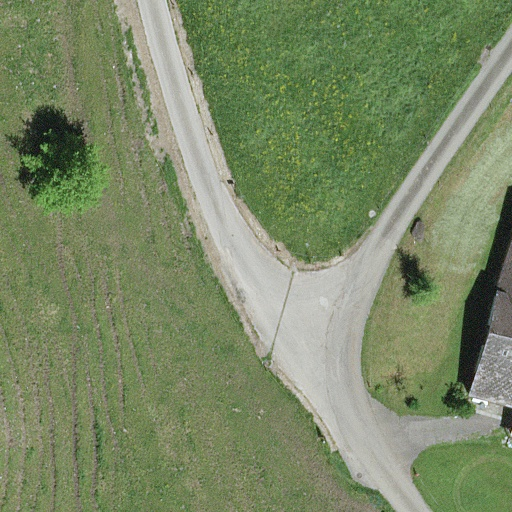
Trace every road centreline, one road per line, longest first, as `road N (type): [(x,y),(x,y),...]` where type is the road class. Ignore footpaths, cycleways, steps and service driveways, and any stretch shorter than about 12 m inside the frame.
road 1 (track): [(155,0),(210,195),(308,362)]
road 2 (track): [(511,54),(308,362)]
road 3 (track): [(308,362),(416,511)]
